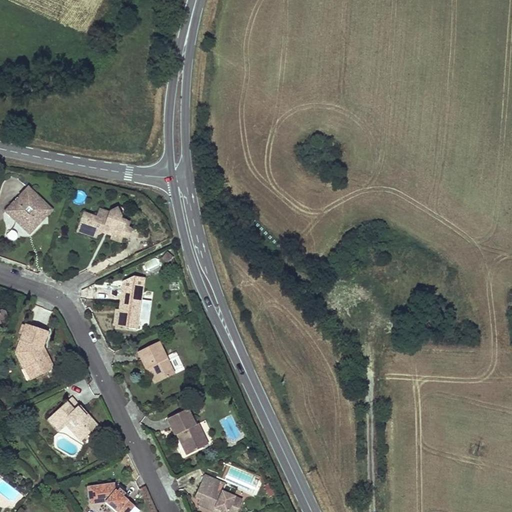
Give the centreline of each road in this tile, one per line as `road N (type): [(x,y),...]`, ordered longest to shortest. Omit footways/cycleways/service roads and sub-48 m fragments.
road 1 (residential): [(162,511),(69,310),(47,292),(0,276)]
road 2 (tertiary): [(172,177),(188,257),(251,384)]
road 3 (tertiary): [(251,384),(209,266),(188,175)]
road 4 (tertiary): [(194,1),(169,110),(172,177)]
road 5 (tertiary): [(172,177),(0,148)]
road 6 (tertiary): [(188,175),(194,1)]
road 7 (tertiary): [(251,384),(311,511)]
